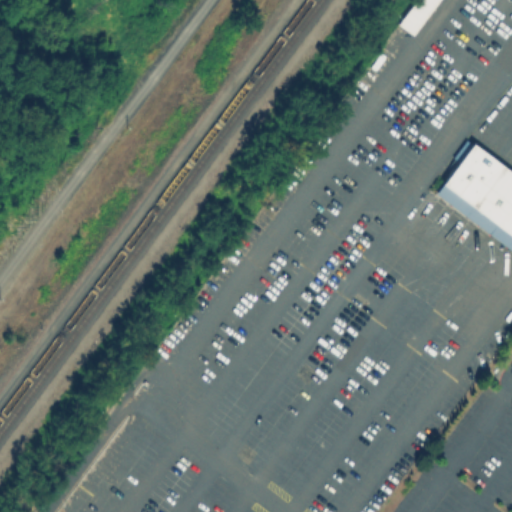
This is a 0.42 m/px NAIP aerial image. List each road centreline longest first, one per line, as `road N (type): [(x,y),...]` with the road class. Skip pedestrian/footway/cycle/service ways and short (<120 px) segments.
road 1 (track): [(290,0),(0,389)]
road 2 (track): [(0,279),(206,0)]
